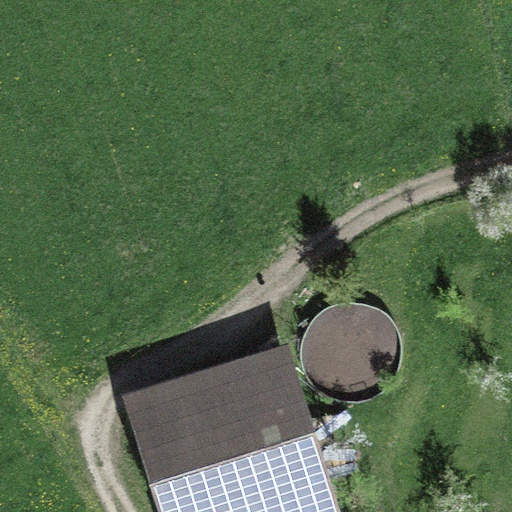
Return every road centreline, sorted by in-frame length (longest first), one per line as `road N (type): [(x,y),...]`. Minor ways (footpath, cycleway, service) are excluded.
road 1 (track): [(122,511),(92,435),(96,410),(117,388),(229,327),(342,234),(408,196),(511,166)]
road 2 (track): [(92,435),(0,324)]
